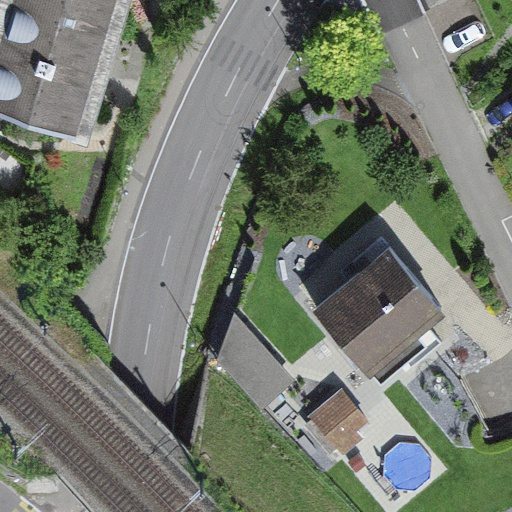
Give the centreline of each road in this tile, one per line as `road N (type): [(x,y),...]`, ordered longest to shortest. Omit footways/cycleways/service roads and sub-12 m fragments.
road 1 (tertiary): [(280,0),(202,147),(170,235),(135,399),(130,511)]
road 2 (residential): [(391,0),(511,255)]
